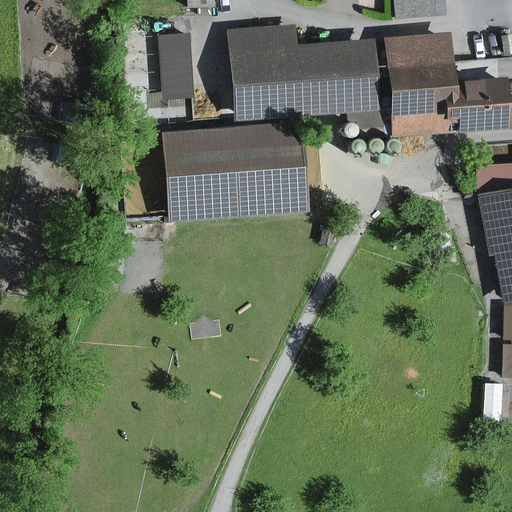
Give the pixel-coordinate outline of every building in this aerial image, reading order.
[(182,0),(183,12),(208,12),(208,0),(182,0)] [(387,0),(388,15),(439,12),(437,0),(387,0)] [(295,25),(220,31),(227,121),(374,109),(369,43),(297,49),(295,25)] [(447,34),(381,38),(387,138),(506,132),(503,79),(449,82),(447,34)] [(296,121),(149,135),(158,223),(304,209),(296,121)] [(511,188),(477,195),(500,311),(511,308),(511,188)] [(489,335),(490,371),(504,371),(503,335),(489,335)]
